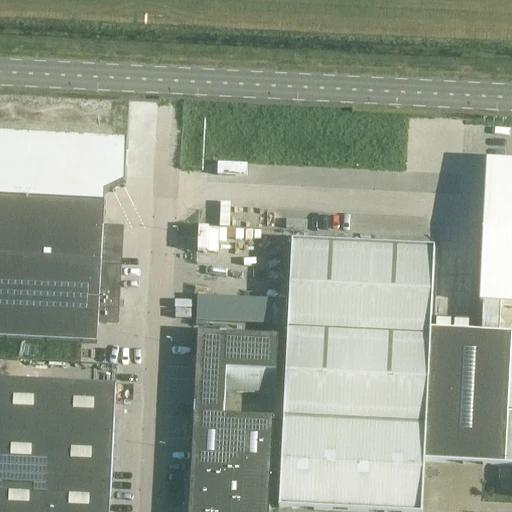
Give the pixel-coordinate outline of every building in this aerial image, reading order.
[(511,163),(486,163),(479,305),(483,305),(481,334),(498,335),(500,306),(511,306),(511,163)] [(118,326),(123,229),(104,228),(105,205),(0,199),(0,340),(97,345),(97,337),(98,325),(118,326)] [(209,232),(210,251),(227,250),(226,231),(209,232)] [(238,263),(250,263),(249,234),(237,235),(238,263)] [(511,335),(498,335),(481,334),(431,332),(435,250),(292,243),(283,425),(282,450),(279,510),(320,511),(421,511),(424,464),(511,467),(511,335)] [(199,284),(198,307),(209,307),(209,285),(199,284)] [(269,511),(273,450),(274,424),(274,420),(224,418),(225,393),(275,396),(278,339),(198,335),(189,511),(269,511)] [(116,387),(0,381),(0,511),(109,511),(110,500),(111,500),(116,387)]
